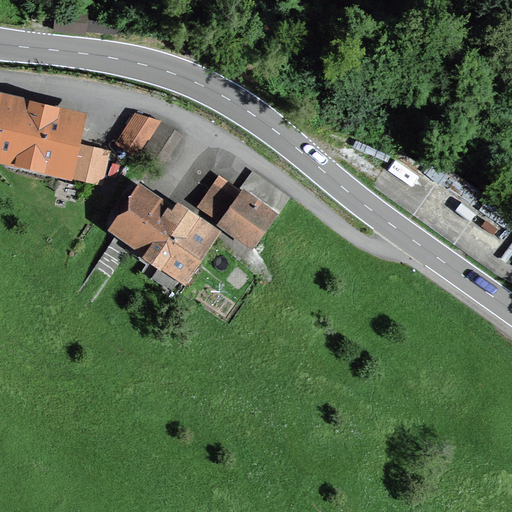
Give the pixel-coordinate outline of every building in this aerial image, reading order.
[(56,10),(54,30),(85,33),(86,13),(56,10)] [(0,150),(62,166),(73,122),(0,103),(0,150)] [(141,152),(160,123),(140,116),(124,142),(141,152)] [(99,181),(106,152),(78,146),(71,174),(99,181)] [(422,171),(396,153),(373,185),(495,273),(511,248),(511,223),(428,163),(422,171)] [(211,188),(199,206),(247,240),(267,211),(243,194),(236,205),(211,188)] [(140,271),(169,291),(205,240),(187,228),(193,220),(177,209),(171,217),(131,189),(120,205),(127,210),(116,226),(144,245),(140,251),(149,257),(140,271)]
